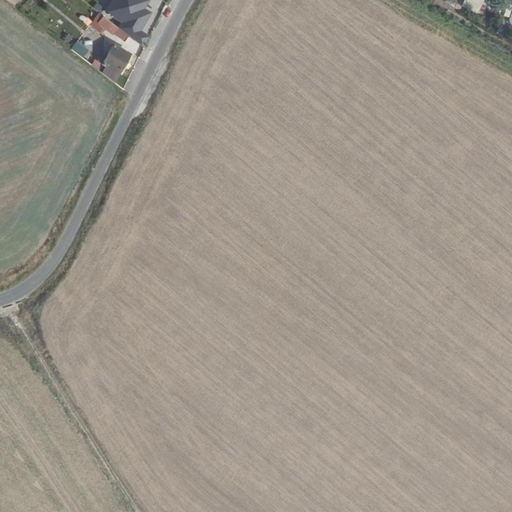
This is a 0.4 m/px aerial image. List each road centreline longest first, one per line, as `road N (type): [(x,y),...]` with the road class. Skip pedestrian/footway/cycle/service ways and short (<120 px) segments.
road 1 (unclassified): [(0,302),(42,277),(67,241),(187,0)]
road 2 (track): [(136,511),(2,302)]
